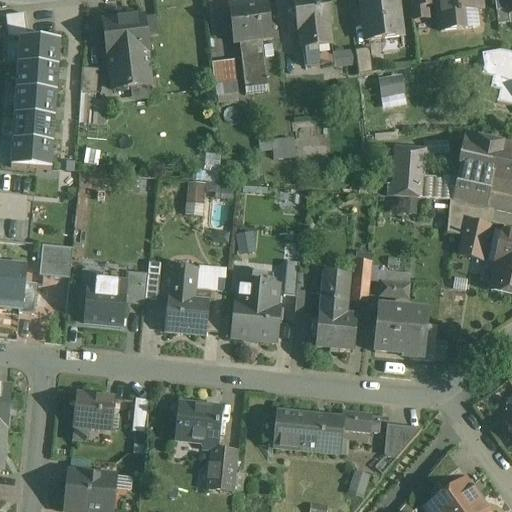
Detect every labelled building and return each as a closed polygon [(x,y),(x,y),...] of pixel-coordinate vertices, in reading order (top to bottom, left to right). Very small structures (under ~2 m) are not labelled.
[(328,0),(293,0),(297,33),(300,33),(330,29),(332,29),(328,0)] [(396,0),(383,0),(361,3),(366,44),(402,39),(396,0)] [(436,0),(409,0),(412,21),(429,19),(428,9),(437,8),(436,0)] [(474,0),(436,0),(437,8),(440,34),(462,31),(460,14),(476,12),(474,0)] [(494,0),(496,13),(508,11),(506,0),(494,0)] [(267,5),(249,7),(249,5),(248,5),(229,8),(234,45),(239,44),(262,41),(271,40),(267,5)] [(143,18),(104,23),(112,92),(151,87),(143,18)] [(65,22),(22,20),(21,49),(63,52),(65,22)] [(330,29),(300,33),(302,51),(332,47),(330,29)] [(262,41),(239,44),(245,91),(247,90),(247,86),(267,84),(262,41)] [(332,47),(302,51),(304,68),(334,64),(332,47)] [(61,77),(63,52),(21,49),(19,75),(61,77)] [(370,50),(355,52),(358,77),(373,74),(370,50)] [(511,55),(501,53),(482,56),(484,69),(483,76),(482,76),(481,78),(493,80),(490,91),(500,93),(498,103),(497,103),(497,105),(511,108),(511,55)] [(235,61),(212,64),(215,86),(237,84),(235,61)] [(98,72),(82,71),(81,95),(95,97),(97,97),(98,72)] [(61,77),(19,75),(18,108),(59,110),(61,77)] [(401,79),(380,83),(382,97),(404,93),(401,79)] [(81,95),(77,95),(76,113),(92,114),(93,114),(94,114),(95,114),(95,102),(95,97),(81,95)] [(109,103),(95,102),(95,114),(94,114),(93,127),(107,128),(109,103)] [(57,141),(59,110),(18,108),(15,138),(57,141)] [(92,114),(76,113),(76,126),(93,127),(94,114),(93,114),(92,114)] [(54,173),(57,141),(15,138),(12,170),(54,173)] [(511,149),(467,139),(457,185),(482,190),(480,196),(489,198),(490,192),(511,196),(511,149)] [(284,142),(273,143),(274,152),(285,151),(284,142)] [(422,155),(400,152),(399,161),(394,160),(394,168),(398,168),(396,187),(419,189),(422,155)] [(204,203),(206,183),(189,182),(187,202),(204,203)] [(482,190),(457,185),(453,203),(486,210),(489,198),(480,196),(482,190)] [(453,203),(450,202),(448,220),(489,229),(493,212),(486,210),(453,203)] [(489,229),(448,220),(446,234),(463,238),(459,256),(482,261),(489,229)] [(511,236),(502,235),(495,266),(497,267),(511,270),(511,236)] [(72,251),(54,249),(51,279),(69,281),(72,251)] [(371,264),(356,262),(351,303),(367,304),(371,264)] [(25,270),(0,267),(0,305),(19,308),(19,311),(21,312),(24,286),(25,270)] [(511,270),(497,267),(492,288),(511,292),(511,270)] [(198,271),(172,269),(169,299),(168,299),(165,335),(206,339),(206,335),(209,303),(208,303),(195,302),(198,271)] [(313,292),(315,274),(298,273),(297,291),(313,292)] [(148,276),(126,274),(125,285),(123,299),(124,299),(124,307),(144,309),(145,301),(148,277),(148,276)] [(298,275),(283,274),(281,298),(296,299),(296,293),(298,275)] [(410,277),(377,274),(376,285),(381,285),(380,299),(407,302),(410,277)] [(160,278),(148,277),(145,301),(157,302),(160,278)] [(125,285),(98,282),(97,296),(123,299),(125,285)] [(37,287),(24,286),(21,312),(19,311),(19,315),(33,317),(37,287)] [(277,290),(249,287),(248,295),(241,294),(239,307),(275,311),(277,290)] [(347,291),(323,288),(320,317),(316,349),(352,353),(356,321),(345,320),(347,291)] [(224,294),(209,293),(208,303),(209,303),(206,335),(219,336),(224,294)] [(310,295),(296,293),(296,299),(294,317),(308,319),(310,295)] [(97,296),(88,295),(85,327),(121,330),(124,307),(124,299),(123,299),(97,296)] [(275,311),(239,307),(236,307),(233,341),(275,345),(278,311),(275,311)] [(395,313),(379,311),(378,321),(377,321),(374,355),(409,358),(422,360),(424,340),(412,339),(413,324),(394,323),(395,313)] [(434,341),(424,340),(422,360),(409,358),(409,362),(433,364),(436,340),(434,341)] [(9,392),(0,391),(0,476),(1,476),(9,392)] [(114,401),(77,398),(74,430),(111,434),(114,401)] [(150,403),(136,402),(132,434),(147,435),(150,403)] [(511,405),(508,405),(507,415),(500,420),(511,436),(511,405)] [(220,413),(179,408),(176,442),(203,445),(202,451),(216,453),(220,413)] [(342,422),(277,416),(273,451),(340,457),(342,434),(369,436),(370,435),(371,424),(371,418),(343,416),(342,422)] [(379,424),(371,424),(370,435),(378,436),(379,424)] [(422,431),(387,427),(384,458),(396,461),(421,432),(422,432),(422,431)] [(238,454),(221,452),(218,483),(208,482),(208,483),(233,486),(232,495),(234,496),(238,454)] [(353,472),(349,494),(363,497),(368,475),(353,472)] [(458,472),(437,488),(444,498),(465,482),(458,472)] [(112,511),(115,480),(69,475),(67,501),(79,502),(77,511),(112,511)] [(444,498),(425,511),(466,511),(480,503),(465,482),(444,498)] [(486,511),(480,503),(466,511),(486,511)]
